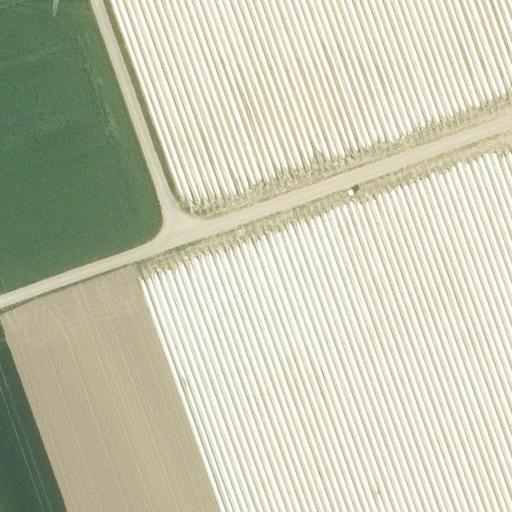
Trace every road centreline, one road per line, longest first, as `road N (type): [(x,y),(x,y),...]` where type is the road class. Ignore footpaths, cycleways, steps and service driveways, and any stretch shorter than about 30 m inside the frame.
road 1 (track): [(0,303),(511,123)]
road 2 (track): [(95,0),(181,240)]
